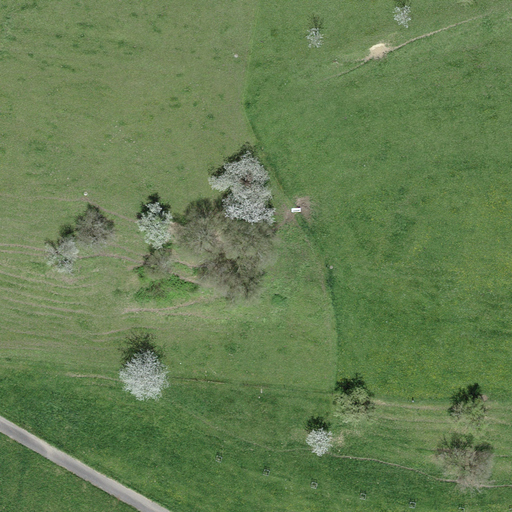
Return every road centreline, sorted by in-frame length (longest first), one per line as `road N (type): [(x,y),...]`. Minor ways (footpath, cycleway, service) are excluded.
road 1 (track): [(221,76),(508,0)]
road 2 (track): [(157,511),(0,424)]
road 3 (track): [(346,389),(511,394)]
